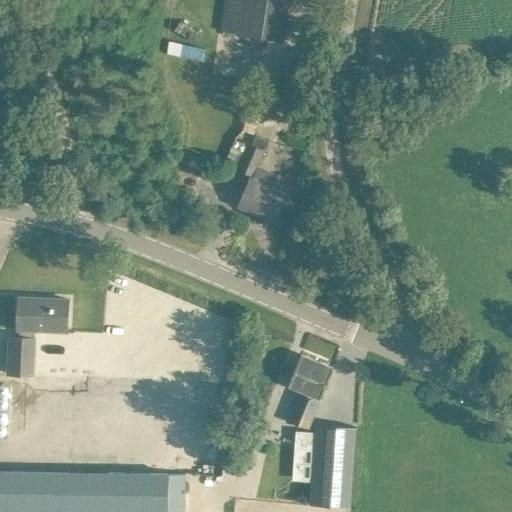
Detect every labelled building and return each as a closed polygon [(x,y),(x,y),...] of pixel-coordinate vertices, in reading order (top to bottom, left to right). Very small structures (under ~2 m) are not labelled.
[(229,0),(224,31),(282,39),(287,0),(229,0)] [(225,161),(253,174),(268,140),(255,134),(250,146),(235,138),(225,161)] [(281,206),(293,212),(303,190),(289,184),(285,192),(251,178),(241,202),(260,210),(259,213),(275,220),(281,206)] [(35,330),(67,332),(69,299),(20,297),(18,329),(20,329),(20,337),(10,337),(8,373),(34,375),(36,336),(34,336),(35,330)] [(294,372),(289,386),(301,391),(289,420),(309,428),(321,398),(320,398),(325,385),(333,367),(301,354),(294,372)] [(354,425),(314,423),(309,504),(349,506),(354,425)] [(190,482),(186,482),(187,474),(0,470),(0,511),(185,511),(186,491),(190,491),(190,482)]
